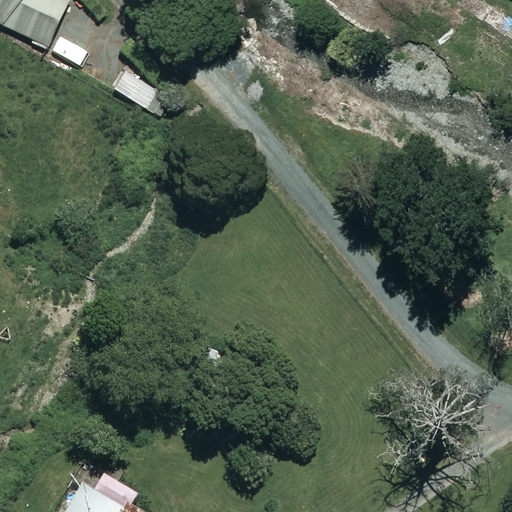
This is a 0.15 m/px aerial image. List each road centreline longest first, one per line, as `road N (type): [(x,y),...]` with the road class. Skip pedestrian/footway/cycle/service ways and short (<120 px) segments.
road 1 (track): [(511,400),(447,367),(211,82),(129,0)]
road 2 (track): [(511,436),(468,459),(403,511)]
